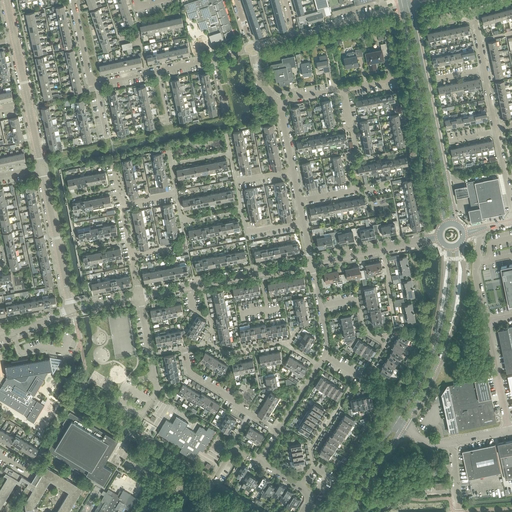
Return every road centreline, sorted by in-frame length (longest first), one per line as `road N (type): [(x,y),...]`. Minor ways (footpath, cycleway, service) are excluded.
road 1 (secondary): [(400,7),(445,225)]
road 2 (secondary): [(453,223),(407,6)]
road 3 (secondary): [(402,428),(444,343),(456,245)]
road 4 (secondary): [(449,246),(438,336),(393,423)]
road 5 (residential): [(72,309),(41,167)]
road 6 (residential): [(363,379),(385,342),(366,332),(357,298),(320,307)]
road 7 (residential): [(41,167),(14,37)]
road 8 (residential): [(277,430),(190,374),(184,349)]
road 9 (residential): [(300,486),(312,467),(310,448),(363,379)]
road 10 (residential): [(311,262),(189,286)]
